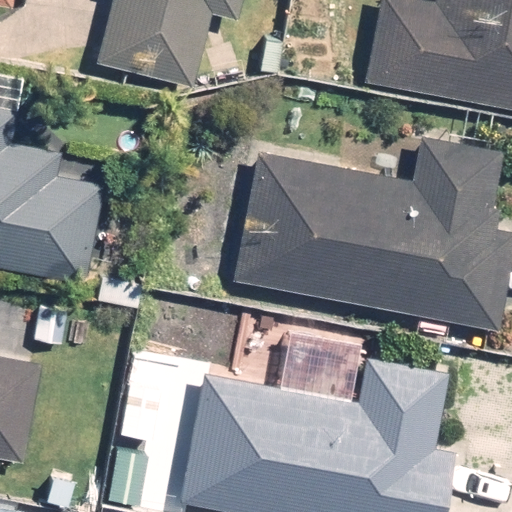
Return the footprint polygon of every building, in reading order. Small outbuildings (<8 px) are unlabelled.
[(102,0),(89,56),(192,80),(210,4),(233,10),(235,0),(102,0)] [(511,0),(380,0),(365,79),(511,106),(511,0)] [(0,257),(80,272),(98,178),(53,170),(57,149),(8,140),(15,103),(0,100),(0,257)] [(495,323),(511,231),(511,225),(492,222),(506,146),(419,130),(411,178),(254,149),(231,274),(495,323)] [(0,449),(20,453),(38,357),(0,349),(0,449)] [(356,395),(204,367),(180,493),(280,511),(440,511),(453,448),(431,444),(446,367),(364,351),(356,395)] [(158,383),(121,379),(115,430),(153,434),(158,383)] [(144,444),(108,440),(102,497),(139,501),(144,444)] [(0,511),(37,511),(38,510),(0,502),(0,511)]
